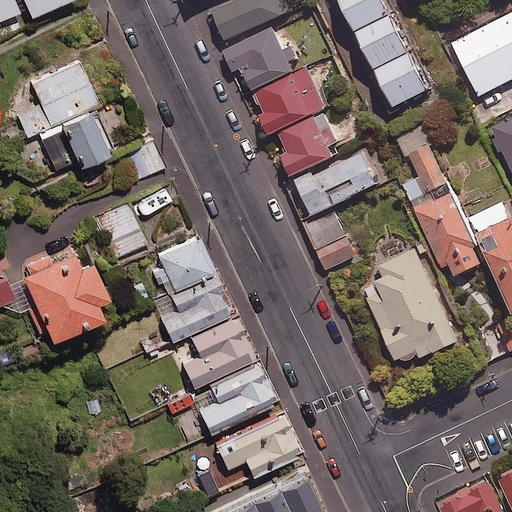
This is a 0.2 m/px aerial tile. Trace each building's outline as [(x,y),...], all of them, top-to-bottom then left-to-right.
[(0,0),(0,15),(15,9),(10,0),(0,0)] [(59,0),(20,0),(28,15),(59,0)] [(289,13),(283,0),(241,0),(215,11),(226,39),(289,13)] [(339,0),(356,32),(395,12),(389,0),(339,0)] [(395,12),(356,32),(377,72),(416,52),(395,12)] [(511,79),(511,12),(452,43),(479,96),(511,79)] [(294,46),(284,50),(273,28),(226,51),(235,70),(241,67),(253,90),(294,70),(289,61),(299,57),(294,46)] [(416,52),(377,72),(395,108),(434,88),(416,52)] [(36,131),(86,107),(96,102),(76,59),(29,81),(39,102),(16,113),(26,135),(36,131)] [(325,107),(309,71),(255,95),(271,131),(325,107)] [(86,107),(36,131),(55,173),(105,150),(86,107)] [(338,143),(325,114),(281,135),(289,154),(283,157),(292,176),(332,157),(328,148),(338,143)] [(511,119),(492,129),(511,170),(511,119)] [(165,166),(154,141),(129,152),(140,177),(165,166)] [(456,277),(483,264),(476,251),(479,249),(430,145),(409,155),(420,178),(404,186),(442,267),(449,263),(456,277)] [(377,185),(362,153),(297,185),(313,217),(377,185)] [(147,242),(129,204),(99,218),(117,256),(147,242)] [(511,218),(477,234),(511,311),(511,218)] [(213,269),(197,235),(155,255),(171,288),(213,269)] [(356,257),(348,238),(320,250),(328,269),(356,257)] [(79,259),(73,244),(46,256),(48,260),(17,274),(30,304),(25,306),(40,341),(97,316),(91,301),(103,296),(85,256),(79,259)] [(459,342),(416,248),(378,266),(385,279),(364,289),(398,364),(418,354),(420,359),(459,342)] [(0,303),(12,299),(0,269),(0,303)] [(232,311),(215,273),(154,302),(171,339),(232,311)] [(254,356),(234,316),(189,338),(197,355),(180,364),(191,387),(254,356)] [(511,349),(511,319),(499,327),(511,350),(511,349)] [(274,400),(256,363),(208,386),(215,400),(197,409),(208,432),(274,400)] [(299,451),(280,412),(213,444),(219,457),(215,459),(227,485),(299,451)] [(66,474),(74,490),(88,483),(81,467),(66,474)] [(217,490),(207,468),(195,474),(205,495),(217,490)] [(312,511),(318,510),(299,470),(207,511),(312,511)] [(511,511),(511,508),(495,474),(449,494),(456,511),(511,511)]
